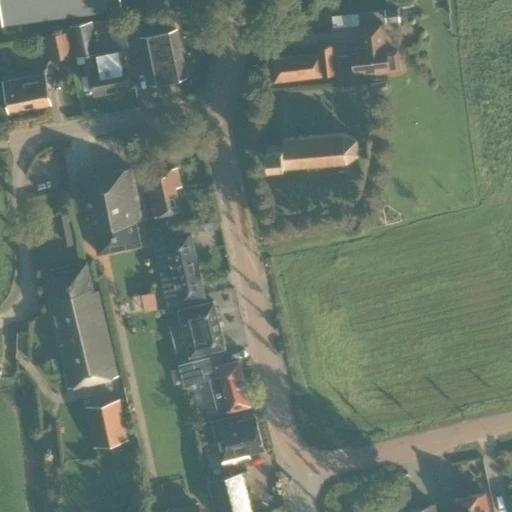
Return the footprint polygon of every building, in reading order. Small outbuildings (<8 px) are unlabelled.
[(0,0),(3,23),(150,4),(149,0),(0,0)] [(362,20),(361,7),(335,9),(335,21),(362,20)] [(383,9),(385,23),(399,21),(398,7),(383,9)] [(150,84),(186,76),(173,16),(154,20),(157,34),(140,37),(150,84)] [(75,57),(99,52),(92,19),(68,24),(75,57)] [(114,51),(123,49),(140,46),(135,21),(124,23),(125,29),(111,32),(114,50),(114,51)] [(385,45),(383,24),(361,25),(363,47),(353,48),(354,58),(350,59),(350,54),(337,56),(340,79),(353,78),(352,74),(375,71),(376,73),(400,70),(397,50),(386,52),(386,45),(385,45)] [(50,60),(72,55),(67,30),(45,34),(50,60)] [(274,81),(334,73),(331,45),(318,46),(319,52),(271,58),(274,81)] [(114,51),(114,50),(104,52),(105,55),(94,57),(95,66),(90,67),(95,95),(130,88),(123,49),(114,51)] [(8,112),(51,104),(45,73),(2,81),(8,112)] [(371,91),(387,88),(385,81),(369,84),(371,91)] [(346,160),(358,153),(356,139),(344,133),(292,137),(282,138),(283,144),(268,145),(269,162),(284,160),(285,164),(346,160)] [(154,217),(180,211),(175,188),(181,186),(177,167),(145,174),(154,217)] [(141,246),(137,221),(141,220),(131,169),(78,179),(88,231),(93,230),(98,254),(141,246)] [(66,245),(75,243),(69,214),(59,216),(66,245)] [(185,232),(184,226),(162,230),(162,233),(152,235),(166,303),(204,295),(191,231),(185,232)] [(93,291),(86,261),(47,270),(53,294),(48,295),(69,386),(117,375),(97,290),(93,291)] [(188,357),(226,348),(214,299),(176,308),(188,357)] [(213,365),(210,354),(178,362),(183,383),(209,377),(217,411),(249,404),(238,359),(213,365)] [(95,445),(127,438),(119,399),(86,406),(95,445)] [(236,420),(235,416),(212,421),(222,464),(249,458),(248,452),(263,449),(255,416),(236,420)] [(207,481),(215,511),(252,511),(242,472),(207,481)] [(488,511),(484,493),(453,500),(455,511),(488,511)] [(151,511),(199,511),(198,503),(151,511)] [(435,511),(433,503),(410,509),(410,511),(435,511)]
